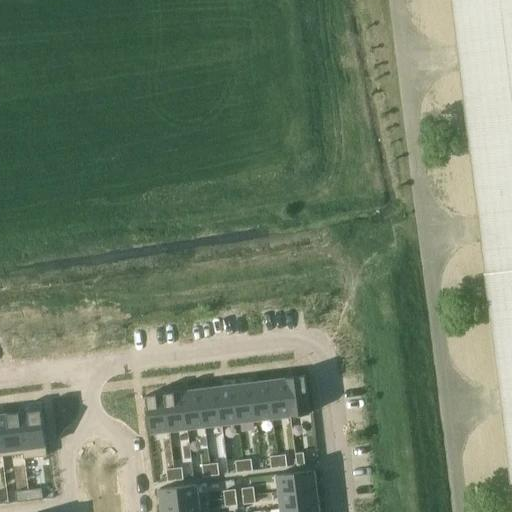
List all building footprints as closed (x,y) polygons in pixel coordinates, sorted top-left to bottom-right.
[(511,0),(452,0),(458,47),(461,71),(479,217),(482,241),(501,388),(504,414),(511,480),(511,0)] [(305,376),(286,378),(291,416),(310,414),(305,376)] [(286,378),(268,380),(273,418),(291,416),(286,378)] [(268,380),(250,382),(255,420),(273,418),(268,380)] [(250,382),(234,384),(238,422),(255,420),(250,382)] [(234,384),(217,387),(222,424),(238,422),(234,384)] [(217,387),(200,389),(205,426),(222,424),(217,387)] [(200,389),(183,391),(187,429),(205,426),(200,389)] [(183,391),(165,393),(169,431),(187,429),(183,391)] [(165,393),(146,395),(151,433),(169,431),(165,393)] [(41,409),(19,412),(24,454),(23,454),(24,459),(47,456),(41,409)] [(19,412),(0,414),(0,436),(2,456),(23,454),(24,454),(19,412)] [(303,452),(295,453),(297,465),(305,464),(303,452)] [(286,454),(278,455),(279,467),(287,466),(286,454)] [(278,455),(270,456),(271,468),(279,467),(278,455)] [(251,459),(243,460),(245,472),(253,471),(251,459)] [(243,460),(235,461),(237,473),(245,472),(243,460)] [(218,463),(210,464),(211,476),(219,475),(218,463)] [(210,464),(202,465),(203,477),(211,476),(210,464)] [(182,467),(174,468),(176,480),(183,479),(182,467)] [(174,468),(166,469),(168,481),(176,480),(174,468)] [(315,470),(277,474),(279,493),(317,488),(315,470)] [(197,484),(159,489),(162,507),(200,502),(197,484)] [(253,487),(242,488),(242,496),(254,495),(253,487)] [(41,488),(28,490),(30,500),(43,498),(41,488)] [(317,488),(279,493),(281,509),(319,505),(317,488)] [(235,489),(223,491),(224,499),(236,497),(235,489)] [(28,490),(15,492),(17,502),(30,500),(28,490)] [(254,495),(242,496),(243,504),(255,503),(254,495)] [(236,497),(224,499),(225,507),(237,505),(236,497)] [(200,511),(200,502),(162,507),(162,511),(200,511)]
